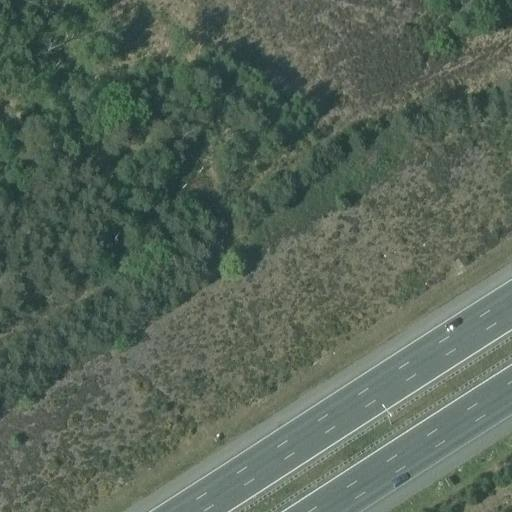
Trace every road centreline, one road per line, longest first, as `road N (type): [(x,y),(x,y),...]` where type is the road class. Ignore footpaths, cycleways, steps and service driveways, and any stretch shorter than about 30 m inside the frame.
road 1 (motorway): [(511,309),(194,511)]
road 2 (motorway): [(325,511),(511,393)]
